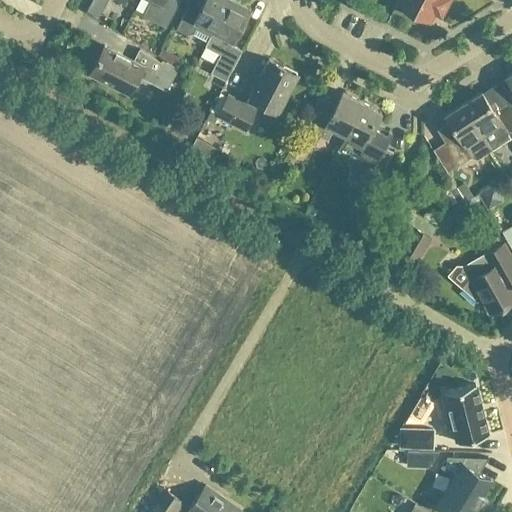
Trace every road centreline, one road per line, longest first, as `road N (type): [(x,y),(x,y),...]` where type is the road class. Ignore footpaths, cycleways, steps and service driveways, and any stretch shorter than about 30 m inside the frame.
road 1 (residential): [(511,25),(413,83),(312,27),(298,0)]
road 2 (residential): [(489,347),(303,242)]
